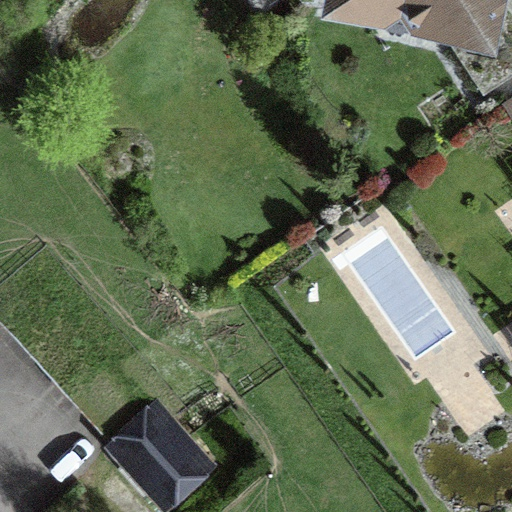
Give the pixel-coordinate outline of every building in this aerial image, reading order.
[(334,0),(333,7),(376,15),(379,0),(406,5),(418,25),(444,30),(484,90),(511,72),(511,13),(503,0),(334,0)] [(0,320),(32,356),(76,315),(36,271),(0,302),(0,320)] [(203,305),(119,363),(115,359),(71,399),(112,444),(120,437),(156,404),(159,400),(173,416),(246,366),(203,305)] [(71,399),(115,359),(76,315),(32,356),(71,399)] [(156,404),(120,437),(174,496),(210,463),(156,404)]
